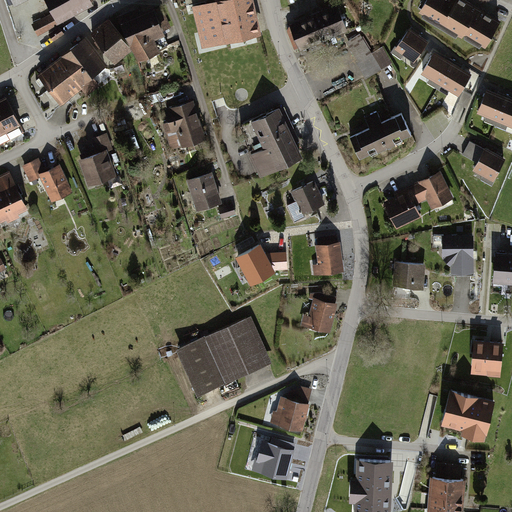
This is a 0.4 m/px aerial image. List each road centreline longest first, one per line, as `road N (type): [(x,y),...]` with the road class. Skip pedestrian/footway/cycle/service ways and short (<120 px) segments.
road 1 (residential): [(342,359),(325,359),(0,505)]
road 2 (residential): [(350,189),(270,0)]
road 3 (residential): [(303,511),(342,359)]
road 4 (residential): [(356,308),(511,321)]
road 5 (residential): [(124,0),(17,71)]
road 6 (residential): [(356,308),(363,252),(350,189)]
